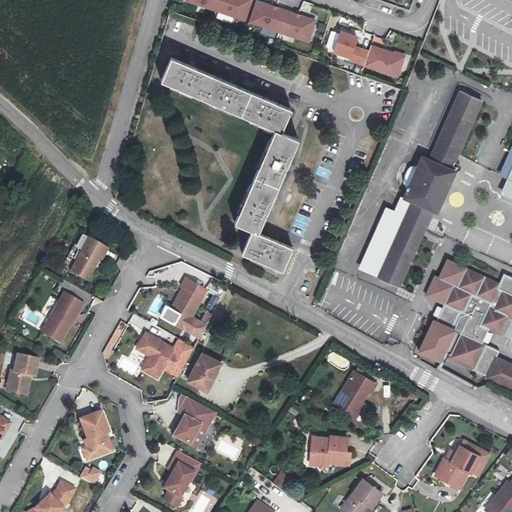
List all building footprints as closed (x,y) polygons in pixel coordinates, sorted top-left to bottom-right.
[(245,21),(251,0),(182,0),(182,1),(245,21)] [(315,19),(257,0),(254,0),(248,23),(308,43),(315,19)] [(363,66),(369,50),(355,45),(357,36),(339,30),(332,53),(348,59),(347,62),(363,68),(363,66)] [(398,78),(405,54),(393,50),(393,52),(370,44),(369,50),(363,66),(398,78)] [(282,105),(162,55),(152,79),(266,127),(227,219),(245,227),(235,250),(275,267),(285,243),(251,229),(289,136),(272,129),(282,105)] [(382,86),(382,113),(396,113),(396,86),(382,86)] [(481,105),(460,96),(430,163),(422,160),(404,202),(392,197),(359,271),(401,290),(434,215),(437,216),(455,175),(451,173),(481,105)] [(511,173),(501,199),(511,204),(511,173)] [(104,249),(87,240),(69,273),(85,282),(104,249)] [(501,288),(470,274),(462,292),(458,290),(449,310),(463,317),(456,334),(438,326),(424,356),(443,365),(447,356),(455,360),(453,364),(478,376),(490,350),(486,348),(492,334),(501,337),(509,319),(511,320),(511,296),(501,292),(501,288)] [(305,280),(297,277),(294,284),(302,287),(305,280)] [(207,290),(187,279),(182,287),(185,288),(167,319),(185,330),(192,318),(207,290)] [(83,304),(65,294),(43,332),(61,343),(83,304)] [(167,319),(173,308),(168,305),(161,316),(167,319)] [(197,321),(192,318),(185,330),(190,333),(195,324),(197,321)] [(195,324),(190,333),(201,339),(206,330),(195,324)] [(175,350),(147,333),(138,349),(151,356),(143,370),(159,379),(164,369),(175,350)] [(175,350),(169,360),(185,369),(195,350),(179,341),(175,349),(175,350)] [(332,350),(325,360),(344,372),(351,362),(332,350)] [(39,360),(17,355),(14,371),(11,371),(9,381),(13,382),(11,392),(27,396),(31,381),(28,380),(29,375),(35,377),(39,360)] [(201,355),(186,385),(203,393),(218,364),(201,355)] [(511,363),(494,355),(484,378),(511,391),(511,363)] [(169,360),(164,369),(180,378),(185,369),(169,360)] [(352,373),(335,405),(354,415),(367,391),(369,392),(373,384),(352,373)] [(180,395),(178,399),(178,415),(184,418),(187,411),(193,414),(198,405),(180,395)] [(216,415),(203,408),(198,417),(204,420),(189,446),(197,450),(216,415)] [(193,414),(187,411),(184,418),(173,438),(189,446),(204,420),(193,414)] [(101,412),(81,420),(88,440),(87,441),(90,448),(87,448),(90,457),(94,458),(113,451),(106,434),(109,433),(101,412)] [(11,424),(0,417),(0,439),(2,440),(11,424)] [(349,437),(321,436),(321,451),(316,451),(315,463),(332,464),(332,460),(352,461),(353,449),(348,450),(349,437)] [(480,454),(462,444),(454,461),(446,457),(438,473),(461,485),(469,468),(472,470),(480,454)] [(90,457),(87,448),(84,450),(88,460),(94,458),(90,457)] [(173,473),(164,489),(169,491),(164,500),(177,508),(183,498),(181,497),(189,482),(192,483),(196,474),(173,461),(169,470),(173,473)] [(84,465),(79,478),(94,485),(100,472),(84,465)] [(272,482),(282,489),(291,477),(281,470),(272,482)] [(511,476),(500,491),(490,504),(499,511),(508,511),(511,508),(511,476)] [(370,479),(350,509),(354,511),(371,511),(376,505),(379,507),(389,492),(370,479)] [(59,511),(69,503),(76,490),(62,483),(58,491),(51,497),(50,496),(45,500),(47,502),(42,507),(40,505),(35,510),(37,511),(59,511)] [(487,501),(490,504),(500,491),(497,489),(487,501)] [(250,511),(268,511),(255,503),(250,511)]
